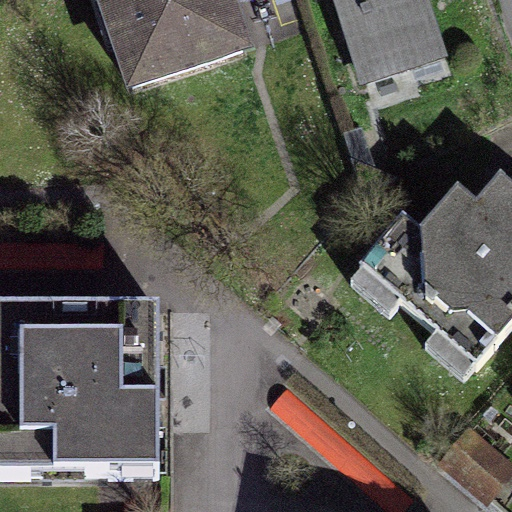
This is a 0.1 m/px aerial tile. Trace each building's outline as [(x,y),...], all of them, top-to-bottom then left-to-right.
[(87,0),(119,94),(249,51),(239,22),(231,0),(87,0)] [(332,0),(363,85),(444,56),(423,0),(332,0)] [(511,335),(511,202),(491,186),(473,208),(458,196),(433,227),(419,244),(404,231),(358,286),(474,381),(511,335)] [(82,306),(0,303),(0,483),(159,488),(164,308),(82,306)] [(289,389),(272,410),(398,511),(402,511),(418,493),(289,389)]
